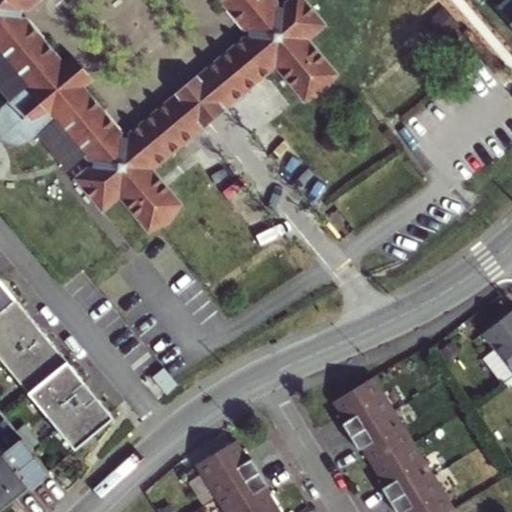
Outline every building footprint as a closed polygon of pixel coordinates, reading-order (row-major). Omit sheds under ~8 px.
[(0,0),(0,87),(6,96),(16,88),(24,82),(28,88),(23,96),(15,109),(10,113),(16,121),(21,117),(24,121),(47,111),(83,158),(90,158),(89,163),(83,162),(69,174),(97,210),(115,196),(147,235),(170,227),(182,205),(152,167),(204,125),(176,89),(126,129),(125,136),(120,135),(120,129),(84,84),(94,77),(73,50),(64,58),(29,14),(23,14),(22,7),(28,7),(37,0),(0,0)] [(222,0),(245,29),(251,30),(250,35),(245,35),(196,74),(224,109),(276,68),(306,105),(330,97),(340,76),(311,40),(328,27),(306,0),(288,0),(286,2),(286,7),(280,7),(280,1),(279,0),(222,0)] [(176,89),(204,125),(224,109),(196,74),(176,89)] [(24,82),(16,88),(23,96),(28,88),(24,82)] [(0,360),(76,451),(114,420),(43,335),(17,357),(12,351),(39,329),(0,282),(0,360)] [(511,318),(489,336),(511,366),(511,318)] [(454,511),(461,508),(382,375),(341,399),(350,414),(354,412),(357,417),(350,421),(366,448),(373,444),(376,449),(372,452),(388,480),(393,477),(396,483),(389,487),(403,511),(408,511),(412,510),(412,511),(454,511)] [(0,453),(29,489),(49,473),(49,472),(30,448),(0,411),(0,453)] [(244,436),(203,460),(222,494),(233,511),(288,511),(275,489),(270,491),(267,486),(274,481),(258,455),(251,459),(248,454),(252,451),(244,436)] [(41,439),(30,448),(49,472),(60,463),(41,439)] [(0,511),(29,489),(0,453),(0,511)]
